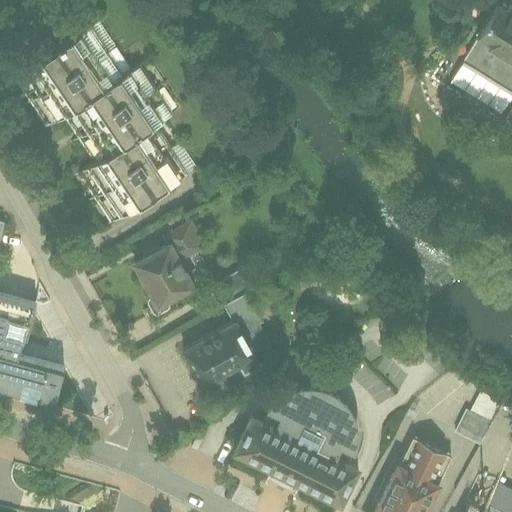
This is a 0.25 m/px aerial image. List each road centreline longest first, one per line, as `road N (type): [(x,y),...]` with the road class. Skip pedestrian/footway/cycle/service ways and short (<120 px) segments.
road 1 (residential): [(125,461),(135,425),(122,393),(0,183)]
road 2 (residential): [(0,423),(125,461)]
